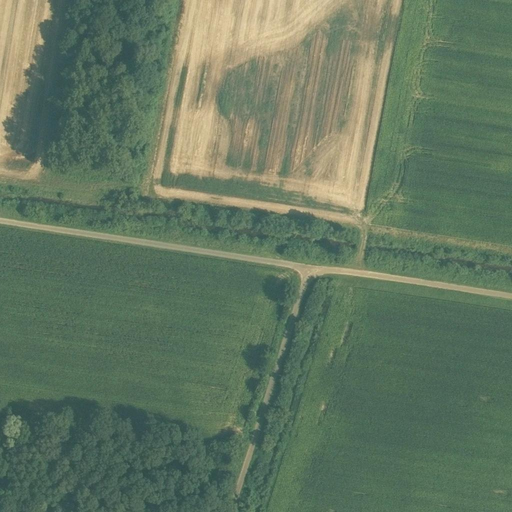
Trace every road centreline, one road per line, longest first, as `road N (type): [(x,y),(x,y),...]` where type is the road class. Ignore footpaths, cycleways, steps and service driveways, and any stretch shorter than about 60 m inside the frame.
road 1 (unclassified): [(232,511),(311,264),(511,294)]
road 2 (track): [(311,264),(0,219)]
